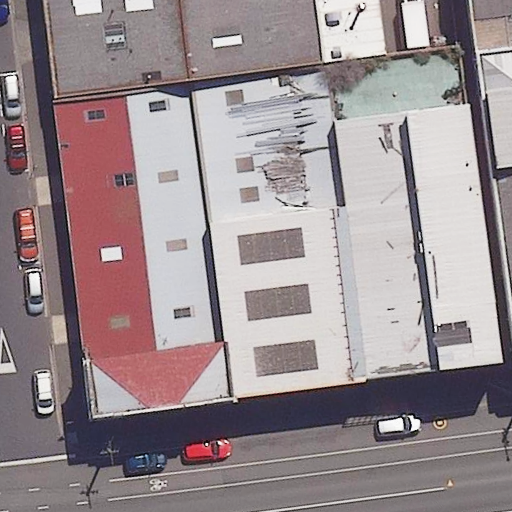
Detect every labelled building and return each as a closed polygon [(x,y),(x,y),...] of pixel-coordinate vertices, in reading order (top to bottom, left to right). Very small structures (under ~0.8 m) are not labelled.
[(60,0),(71,83),(195,67),(338,50),(331,0),(60,0)] [(331,0),(338,50),(412,41),(407,0),(331,0)] [(511,316),(511,0),(472,0),(476,33),(511,316)] [(412,41),(338,50),(379,371),(511,354),(511,316),(476,33),(412,41)] [(338,50),(195,67),(237,389),(379,371),(338,50)] [(195,67),(71,83),(113,405),(237,389),(195,67)]
